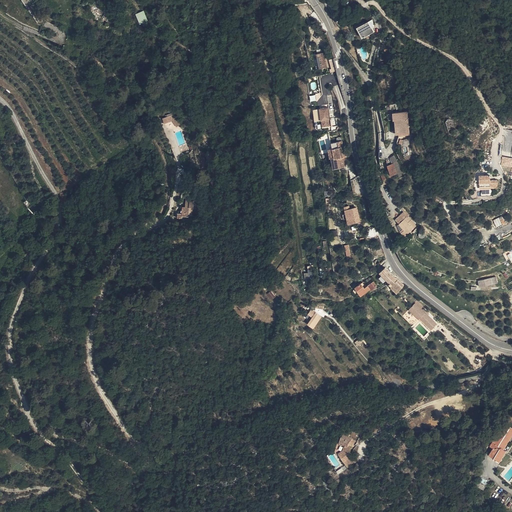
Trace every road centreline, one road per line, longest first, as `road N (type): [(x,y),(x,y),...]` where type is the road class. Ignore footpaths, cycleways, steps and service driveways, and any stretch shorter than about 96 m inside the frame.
road 1 (residential): [(0,98),(62,206),(57,238),(15,318),(11,362),(38,430),(100,496),(104,511)]
road 2 (secondary): [(511,350),(457,319),(392,255),(357,156),(348,80),(315,0)]
road 3 (track): [(34,421),(146,464),(95,361),(107,288),(136,237)]
